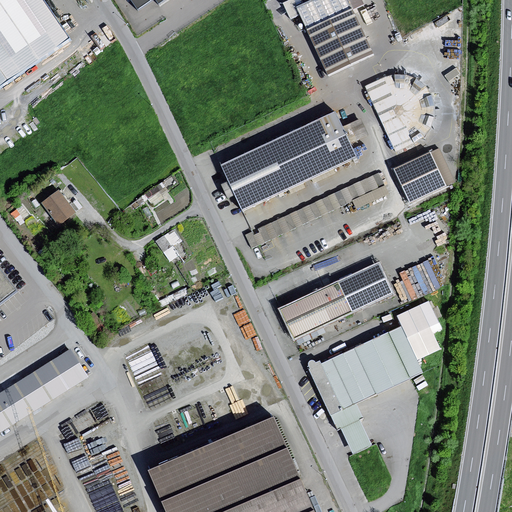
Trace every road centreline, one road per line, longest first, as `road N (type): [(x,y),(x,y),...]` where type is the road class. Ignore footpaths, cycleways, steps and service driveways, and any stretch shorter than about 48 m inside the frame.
road 1 (unclassified): [(102,0),(350,511)]
road 2 (motorway): [(511,28),(494,292),(463,511)]
road 3 (motorway): [(486,511),(511,337)]
road 4 (track): [(206,206),(140,245),(111,237),(67,184)]
